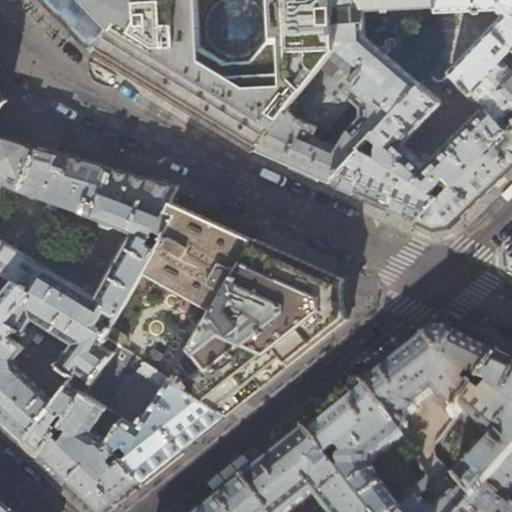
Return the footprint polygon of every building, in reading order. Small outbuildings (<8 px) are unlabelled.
[(45,0),(65,20),(95,51),(138,0),(45,0)] [(138,0),(95,51),(180,103),(257,149),(339,45),(336,0),(138,0)] [(336,0),(339,45),(363,66),(354,76),(395,110),(420,83),(366,37),(365,15),(440,12),(439,0),(336,0)] [(511,0),(439,0),(440,12),(500,9),(501,11),(502,13),(506,15),(450,71),(470,91),(511,49),(511,0)] [(395,110),(354,76),(363,66),(339,45),(257,149),(301,169),(332,182),(395,110)] [(440,105),(440,100),(420,83),(395,110),(332,182),(385,205),(419,220),(495,143),(505,133),(511,126),(504,119),(511,110),(511,49),(470,91),(485,106),(427,164),(405,144),(440,105)] [(510,169),(511,167),(511,125),(511,126),(505,133),(511,140),(502,150),(495,143),(419,220),(430,225),(435,228),(450,226),(510,169)] [(60,364),(59,365),(75,376),(79,370),(83,374),(94,381),(114,353),(103,345),(107,337),(114,327),(111,325),(109,328),(103,323),(108,314),(117,320),(159,250),(149,244),(156,231),(161,234),(159,238),(164,240),(177,216),(167,211),(171,202),(178,188),(147,179),(3,137),(0,136),(0,271),(0,272),(14,280),(31,291),(8,321),(17,328),(22,332),(27,326),(28,327),(34,318),(73,344),(61,361),(62,362),(60,364)] [(217,223),(171,202),(167,211),(177,216),(164,240),(159,250),(117,320),(114,327),(107,337),(120,345),(147,363),(174,380),(180,370),(189,354),(255,240),(217,223)] [(255,240),(189,354),(202,372),(190,382),(180,370),(174,380),(228,415),(290,366),(349,318),(346,311),(345,302),(344,296),(345,288),(346,280),(311,265),(255,240)] [(0,332),(1,330),(10,337),(17,328),(8,321),(31,291),(14,280),(7,289),(2,285),(0,285),(0,332)] [(29,328),(28,327),(27,326),(22,332),(24,334),(17,343),(10,337),(1,330),(0,332),(0,420),(25,444),(75,376),(59,365),(60,364),(57,362),(55,364),(56,365),(40,387),(17,366),(18,362),(17,361),(16,359),(29,344),(38,332),(32,328),(29,328)] [(401,354),(362,386),(401,435),(404,439),(405,440),(412,435),(409,431),(408,424),(405,420),(418,411),(416,408),(434,394),(451,415),(452,414),(456,418),(462,410),(502,355),(472,340),(447,328),(432,330),(401,354)] [(120,345),(114,353),(94,381),(85,393),(84,394),(108,409),(115,414),(120,406),(119,400),(119,397),(119,394),(120,390),(122,387),(125,383),(127,383),(132,380),(137,379),(142,371),(147,363),(120,345)] [(511,359),(502,355),(462,410),(492,439),(455,480),(460,487),(473,502),(511,459),(511,359)] [(147,363),(142,371),(160,382),(162,381),(169,386),(141,430),(126,421),(126,420),(125,419),(111,442),(111,443),(118,452),(126,446),(133,454),(125,461),(142,484),(183,451),(228,415),(174,380),(147,363)] [(79,378),(83,374),(79,370),(75,376),(25,444),(30,448),(38,456),(84,394),(85,393),(73,384),(77,377),(79,378)] [(339,403),(304,432),(327,461),(339,452),(345,460),(344,462),(342,467),(342,468),(342,471),(343,474),(340,477),(367,511),(400,511),(401,511),(425,493),(427,479),(427,478),(417,485),(417,484),(395,502),(372,473),(373,463),(404,439),(401,435),(362,386),(339,403)] [(108,409),(84,394),(38,456),(67,483),(98,511),(106,511),(142,484),(125,461),(117,466),(110,458),(118,452),(111,443),(111,442),(95,431),(108,409)] [(367,511),(340,477),(327,461),(304,432),(280,451),(243,481),(266,511),(290,511),(313,495),(325,511),(367,511)] [(414,456),(421,467),(424,465),(417,454),(414,456)] [(511,511),(511,459),(473,502),(463,511),(511,511)] [(424,473),(427,478),(427,479),(425,493),(401,511),(400,511),(463,511),(473,502),(460,487),(456,490),(435,465),(424,473)] [(266,511),(243,481),(203,511),(266,511)]
